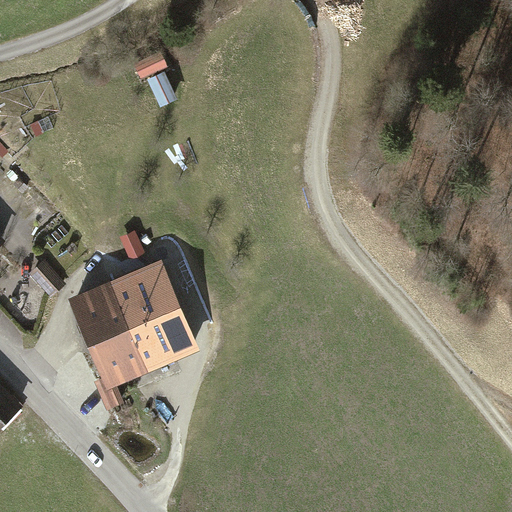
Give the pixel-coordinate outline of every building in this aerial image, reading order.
[(133,62),(141,77),(168,64),(160,49),(133,62)] [(165,70),(148,78),(161,105),(178,97),(165,70)] [(181,234),(175,224),(162,231),(168,241),(181,234)] [(197,345),(160,257),(112,277),(149,365),(197,345)] [(43,259),(29,272),(48,291),(51,294),(65,281),(43,259)] [(115,379),(149,365),(112,277),(67,296),(100,374),(94,377),(107,407),(124,400),(115,379)] [(144,379),(149,393),(172,383),(166,370),(144,379)] [(89,415),(107,407),(94,377),(92,371),(74,379),(89,415)] [(0,423),(21,404),(0,382),(0,423)]
